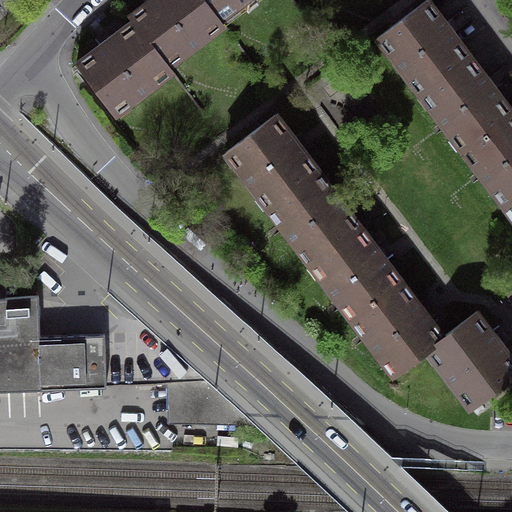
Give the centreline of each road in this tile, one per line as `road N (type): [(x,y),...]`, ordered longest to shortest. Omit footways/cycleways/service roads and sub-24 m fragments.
road 1 (residential): [(511,446),(417,433),(343,387),(95,154),(32,57)]
road 2 (tertiary): [(0,142),(400,511)]
